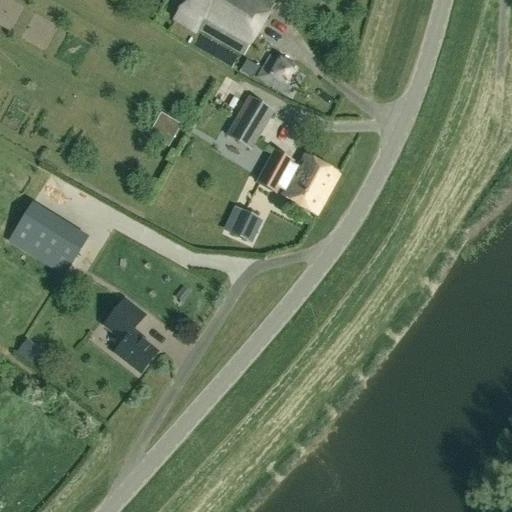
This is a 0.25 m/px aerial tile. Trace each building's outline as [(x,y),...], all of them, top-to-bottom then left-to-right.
[(273,5),(264,0),(186,0),(174,20),(197,34),(200,29),(244,55),(273,5)] [(302,74),(268,54),(253,79),(287,99),(302,74)] [(259,68),(246,60),(240,71),(252,79),(259,68)] [(248,98),(225,137),(251,151),(273,112),(248,98)] [(167,146),(179,125),(160,114),(148,135),(167,146)] [(293,141),(307,134),(302,123),(288,131),(293,141)] [(303,157),(298,168),(291,164),(292,162),(274,153),(257,184),(275,193),(277,189),(284,193),(282,197),(316,215),(338,175),(303,157)] [(66,280),(92,239),(35,205),(10,245),(66,280)] [(260,221),(239,211),(228,233),(250,243),(260,221)] [(190,294),(183,289),(175,298),(182,304),(190,294)] [(104,327),(124,343),(115,354),(140,374),(157,353),(132,333),(144,317),(124,301),(104,327)]
